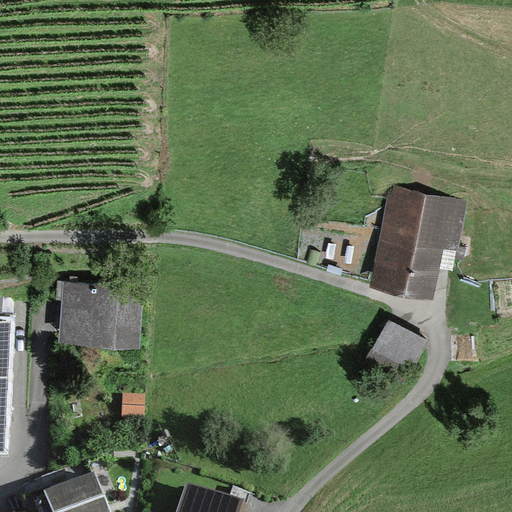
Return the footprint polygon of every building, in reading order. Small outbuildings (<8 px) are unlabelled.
[(466,206),(395,192),(376,283),(433,294),(443,246),(457,249),(466,206)] [(145,303),(67,296),(62,345),(140,351),(145,303)] [(0,450),(6,451),(14,322),(0,321),(0,450)] [(425,343),(391,324),(368,365),(402,384),(425,343)] [(126,419),(147,420),(148,396),(127,395),(126,419)] [(103,511),(93,486),(48,504),(51,511),(103,511)] [(239,511),(192,496),(186,511),(239,511)]
